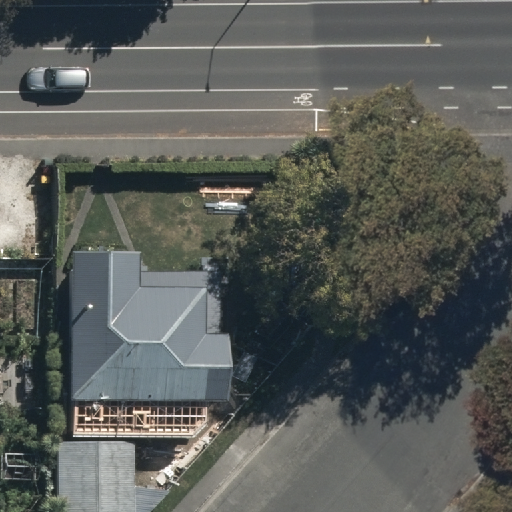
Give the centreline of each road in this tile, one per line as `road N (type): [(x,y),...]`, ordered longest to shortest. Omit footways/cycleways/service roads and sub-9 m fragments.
road 1 (secondary): [(511,44),(0,48)]
road 2 (residential): [(314,511),(455,353),(489,295),(511,204)]
